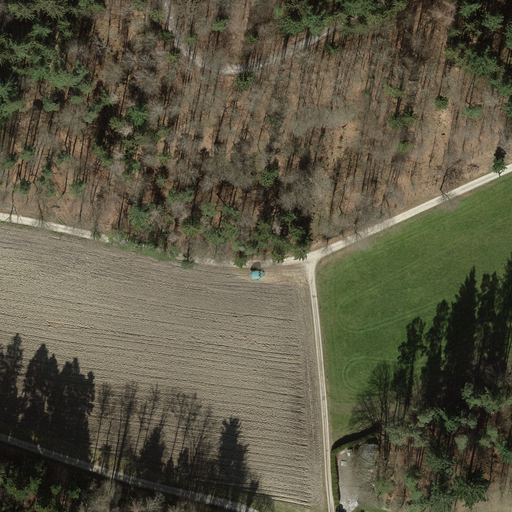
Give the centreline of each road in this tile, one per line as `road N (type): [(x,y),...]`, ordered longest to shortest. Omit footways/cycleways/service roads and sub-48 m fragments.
road 1 (track): [(0,216),(194,259),(280,262),(326,252),(511,167)]
road 2 (track): [(384,0),(268,60),(228,69),(188,53),(165,0)]
road 3 (track): [(0,441),(251,511)]
road 4 (track): [(310,257),(331,511)]
